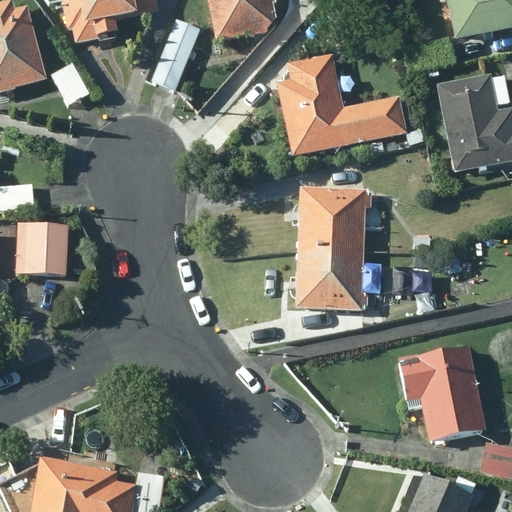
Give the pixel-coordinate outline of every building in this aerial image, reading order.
[(149,0),(54,0),(62,34),(69,33),(72,48),(113,39),(111,25),(153,17),(149,0)] [(203,0),(213,45),(273,33),(266,0),(203,0)] [(335,0),(347,11),(356,0),(335,0)] [(511,29),(511,0),(438,0),(448,44),(511,29)] [(0,95),(41,83),(20,14),(10,17),(6,5),(0,6),(0,95)] [(170,29),(148,86),(172,95),(194,39),(170,29)] [(396,57),(385,62),(391,72),(401,67),(396,57)] [(274,89),(288,161),(404,139),(397,101),(340,112),(330,60),(285,69),(288,87),(274,89)] [(90,98),(70,66),(50,79),(69,111),(90,98)] [(483,81),(429,91),(446,178),(511,164),(511,135),(510,136),(506,117),(488,120),(487,111),(504,108),(499,82),(483,85),(483,81)] [(417,136),(402,140),(405,150),(420,145),(417,136)] [(380,144),(366,147),(368,158),(382,154),(380,144)] [(0,220),(31,217),(28,185),(0,187),(0,220)] [(297,193),(295,252),(360,255),(361,195),(297,193)] [(62,280),(63,230),(24,229),(23,279),(62,280)] [(425,240),(409,240),(409,253),(425,253),(425,240)] [(358,314),(360,255),(295,252),(293,312),(358,314)] [(425,261),(408,259),(406,272),(424,274),(425,261)] [(464,354),(393,367),(402,408),(417,405),(425,446),(480,436),(464,354)] [(511,451),(481,448),(477,482),(511,487),(511,451)] [(113,478),(33,465),(26,511),(126,511),(129,492),(111,489),(113,478)] [(155,511),(160,481),(135,477),(131,511),(155,511)] [(466,511),(469,505),(463,503),(467,492),(451,485),(447,495),(421,483),(407,511),(466,511)]
